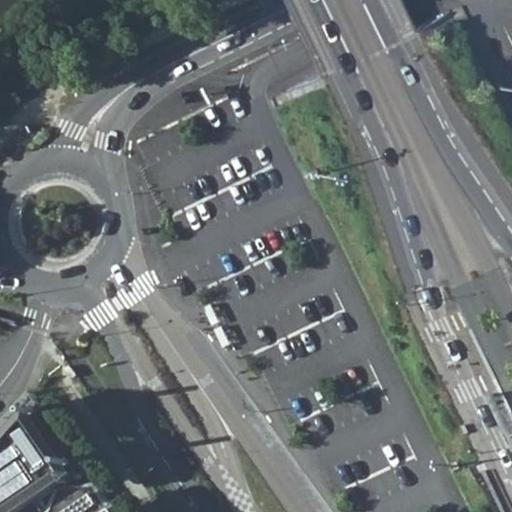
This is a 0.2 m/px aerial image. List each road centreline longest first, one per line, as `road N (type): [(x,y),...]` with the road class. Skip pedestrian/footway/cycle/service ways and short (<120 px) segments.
road 1 (primary): [(313,0),(401,194),(439,330),(511,476)]
road 2 (secondary): [(243,511),(216,434),(125,297),(115,249)]
road 3 (secondary): [(78,163),(87,132),(114,99),(307,0)]
road 4 (primary): [(511,244),(457,163),(373,0)]
road 5 (secondary): [(61,286),(97,314),(152,428),(208,511)]
